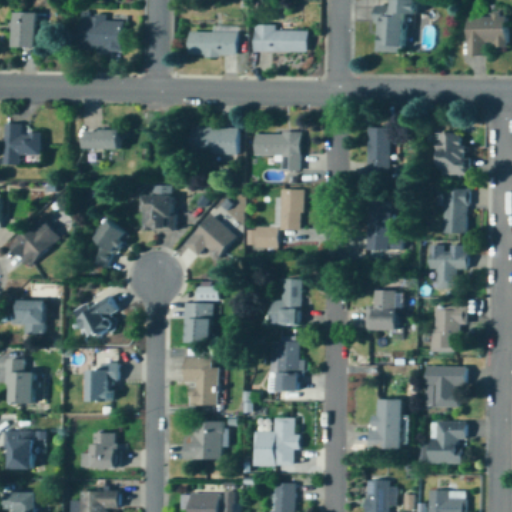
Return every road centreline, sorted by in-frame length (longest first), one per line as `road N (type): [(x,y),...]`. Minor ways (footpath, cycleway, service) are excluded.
road 1 (residential): [(334,91),(334,511)]
road 2 (residential): [(498,484),(502,92)]
road 3 (residential): [(334,91),(0,86)]
road 4 (residential): [(154,280),(150,511)]
road 5 (residential): [(511,91),(334,91)]
